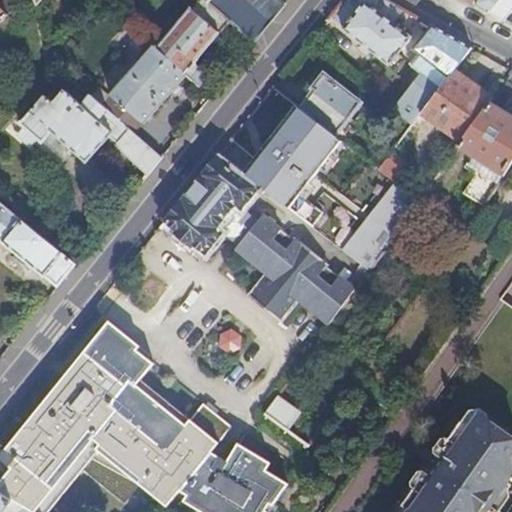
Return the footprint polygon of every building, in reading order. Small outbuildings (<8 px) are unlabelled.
[(0,0),(0,7),(7,14),(8,14),(21,0),(0,0)] [(156,48),(186,73),(200,86),(211,72),(203,65),(198,66),(196,62),(221,33),(219,32),(229,21),(254,42),(273,18),(286,2),(283,0),(198,0),(191,9),(191,8),(156,48)] [(345,0),(344,1),(331,17),(345,28),(344,29),(390,66),(400,54),(412,37),(400,27),(395,22),(388,16),(397,4),(389,0),(345,0)] [(498,0),(468,0),(489,12),(498,0)] [(511,0),(498,0),(489,12),(505,21),(511,11),(511,0)] [(388,16),(395,22),(404,8),(397,4),(388,16)] [(421,75),(394,110),(414,126),(422,114),(455,70),(473,47),(435,26),(415,51),(424,57),(431,63),(421,75)] [(186,73),(156,48),(153,45),(110,94),(111,94),(108,98),(109,102),(116,108),(118,107),(119,108),(113,114),(133,132),(143,121),(143,122),(186,73)] [(431,63),(424,57),(414,70),(421,75),(431,63)] [(422,114),(464,144),(496,99),(455,70),(422,114)] [(313,89),(299,106),(314,117),(337,135),(362,103),(322,72),(310,87),(313,89)] [(51,130),(72,149),(86,161),(109,134),(117,141),(115,144),(148,174),(162,157),(133,132),(113,114),(75,81),(69,87),(62,80),(57,86),(62,91),(53,102),(44,94),(19,122),(42,141),(43,139),(51,130)] [(511,102),(511,82),(509,81),(496,99),(464,144),(460,148),(487,164),(484,170),(470,162),(454,186),(485,204),(505,175),(511,163),(511,113),(507,110),(511,102)] [(51,130),(43,139),(64,158),(72,149),(51,130)] [(238,204),(244,209),(259,191),(264,195),(267,191),(261,186),(234,165),(220,154),(167,221),(207,254),(208,254),(224,234),(218,229),(238,204)] [(409,167),(393,154),(381,169),(398,182),(409,167)] [(59,285),(77,262),(0,201),(0,240),(45,275),(46,274),(59,285)] [(400,210),(410,218),(417,208),(406,201),(400,210)] [(218,229),(224,234),(230,227),(239,216),(244,209),(238,204),(218,229)] [(266,237),(239,216),(230,227),(277,265),(253,296),(251,294),(250,296),(286,325),(287,323),(285,321),(309,291),(340,315),(347,304),(331,292),(342,278),(328,267),(330,265),(297,239),(295,241),(276,225),(266,237)] [(203,260),(207,254),(167,221),(162,227),(203,260)] [(115,324),(112,327),(142,352),(145,349),(115,324)] [(1,485),(0,486),(0,492),(33,511),(51,511),(94,458),(143,485),(170,506),(183,490),(190,494),(187,501),(202,510),(205,504),(217,511),(268,511),(288,482),(257,463),(233,448),(227,459),(219,454),(218,456),(210,451),(217,442),(193,422),(189,427),(167,409),(140,386),(145,381),(158,365),(142,352),(112,327),(106,334),(2,458),(22,474),(6,493),(2,490),(4,489),(1,487),(1,485)] [(145,381),(140,386),(167,409),(189,427),(193,422),(145,381)] [(280,395),(267,416),(292,433),(306,413),(280,395)] [(396,395),(387,407),(397,414),(406,402),(396,395)] [(487,511),(488,511),(497,498),(505,497),(511,485),(511,482),(509,480),(511,476),(511,465),(509,463),(511,458),(511,434),(489,418),(487,420),(481,416),(473,428),(466,423),(453,442),(421,488),(408,507),(413,511),(412,511),(487,511)] [(302,417),(294,436),(314,444),(322,425),(302,417)] [(453,442),(466,423),(464,422),(451,440),(453,442)] [(238,441),(233,448),(257,463),(262,455),(238,441)] [(408,507),(421,488),(419,487),(405,506),(408,507)] [(33,511),(0,492),(0,511),(33,511)]
